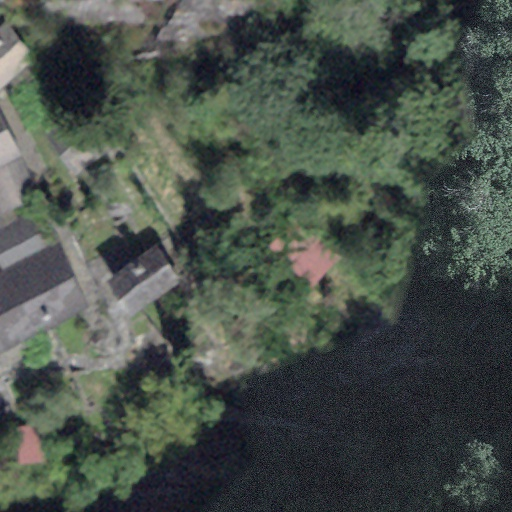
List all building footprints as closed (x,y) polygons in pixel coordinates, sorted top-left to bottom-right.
[(5,23),(0,27),(0,86),(34,58),(5,23)] [(0,170),(22,158),(0,114),(0,170)] [(304,211),(269,247),(309,287),(344,251),(304,211)] [(0,344),(82,306),(53,244),(43,245),(30,218),(0,232),(0,265),(3,272),(0,273),(0,344)] [(157,245),(106,278),(130,315),(181,282),(157,245)]
